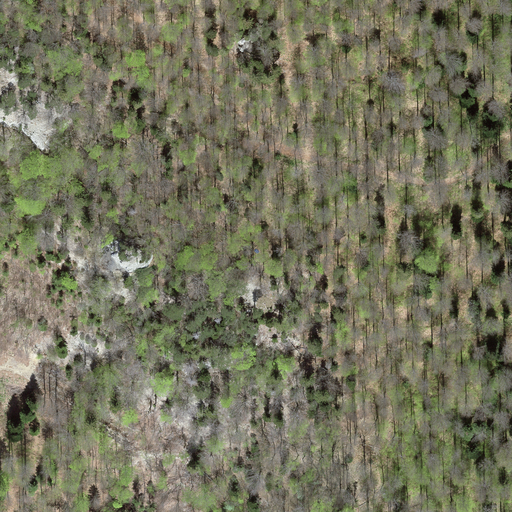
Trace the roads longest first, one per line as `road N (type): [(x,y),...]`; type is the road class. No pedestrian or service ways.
road 1 (track): [(511,134),(463,174),(435,185),(114,105)]
road 2 (track): [(511,318),(358,344)]
road 3 (track): [(0,364),(37,374),(129,432)]
